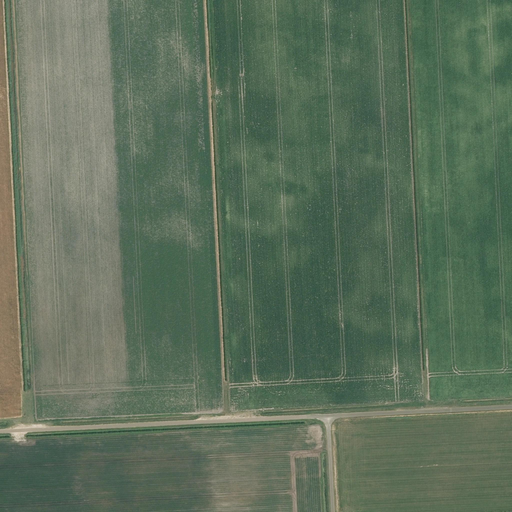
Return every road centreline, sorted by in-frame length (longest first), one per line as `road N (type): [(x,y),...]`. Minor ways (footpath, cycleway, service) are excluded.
road 1 (unclassified): [(0,431),(327,415)]
road 2 (unclassified): [(327,415),(511,406)]
